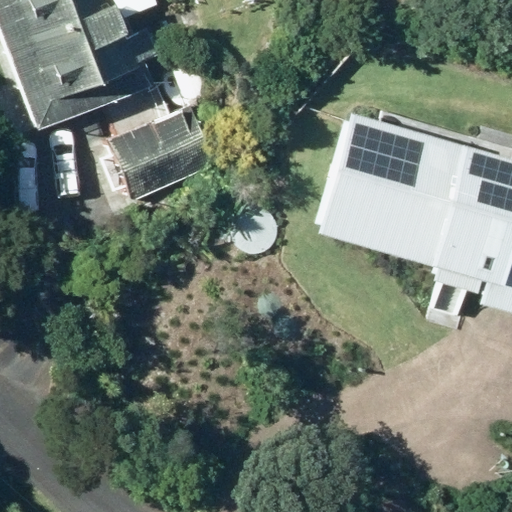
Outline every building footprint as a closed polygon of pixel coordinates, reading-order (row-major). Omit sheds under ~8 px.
[(0,0),(0,44),(34,135),(150,91),(140,61),(154,56),(145,32),(131,38),(124,18),(157,6),(154,0),(0,0)] [(191,107),(105,142),(118,175),(205,138),(191,107)] [(475,310),(511,320),(511,178),(459,164),(463,150),(394,131),(360,251),(426,270),(426,273),(481,289),(475,310)] [(367,282),(326,302),(355,361),(396,341),(367,282)] [(511,341),(464,342),(464,369),(511,368),(511,341)] [(460,422),(418,385),(392,414),(434,451),(460,422)]
